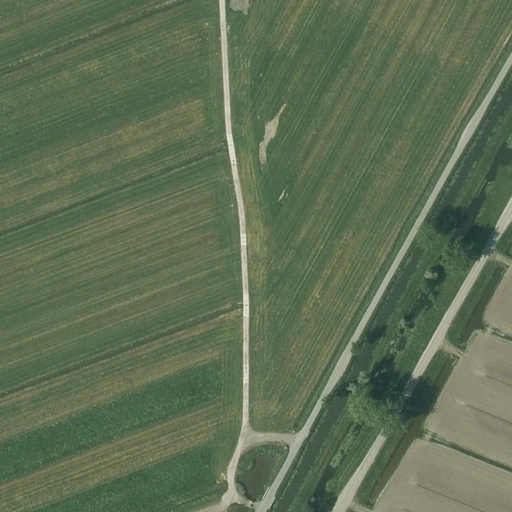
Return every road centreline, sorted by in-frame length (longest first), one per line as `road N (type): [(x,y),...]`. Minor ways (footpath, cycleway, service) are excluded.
road 1 (unclassified): [(259,511),(511,49)]
road 2 (track): [(235,499),(244,288),(221,0)]
road 3 (unclassified): [(337,511),(511,206)]
